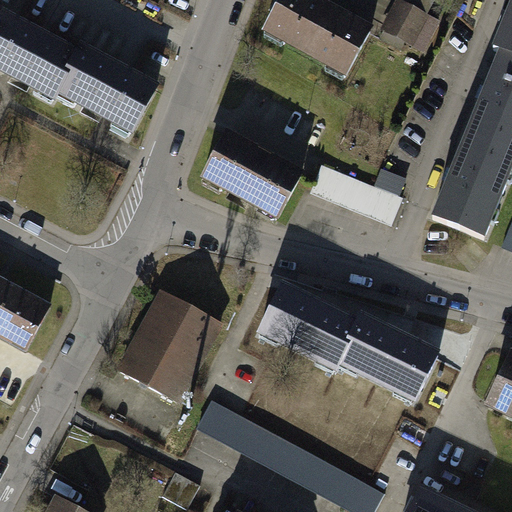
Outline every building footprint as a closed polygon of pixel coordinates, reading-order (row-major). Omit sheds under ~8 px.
[(0,0),(0,3),(11,10),(16,0),(0,0)] [(371,34),(310,0),(284,0),(265,35),(346,80),(371,34)] [(403,1),(386,31),(411,46),(429,17),(403,1)] [(511,9),(495,51),(504,54),(511,57),(511,9)] [(88,59),(9,21),(0,39),(0,73),(65,105),(88,59)] [(511,57),(504,54),(470,136),(511,153),(511,57)] [(166,97),(88,59),(65,105),(144,144),(166,97)] [(228,136),(205,178),(282,220),(304,178),(228,136)] [(511,153),(470,136),(434,219),(485,240),(511,176),(511,153)] [(382,192),(321,168),(310,195),(394,228),(411,183),(389,175),(382,192)] [(511,225),(503,249),(511,252),(511,225)] [(55,314),(0,285),(0,338),(33,356),(55,314)] [(167,295),(127,373),(187,403),(227,326),(167,295)] [(265,338),(346,374),(365,331),(284,295),(265,338)] [(346,374),(427,410),(447,368),(365,331),(346,374)] [(511,373),(495,408),(511,416),(511,373)] [(376,511),(385,496),(217,407),(202,434),(348,511),(376,511)] [(180,474),(168,494),(190,507),(202,487),(180,474)] [(462,511),(425,494),(415,511),(462,511)] [(78,511),(58,501),(51,511),(78,511)]
